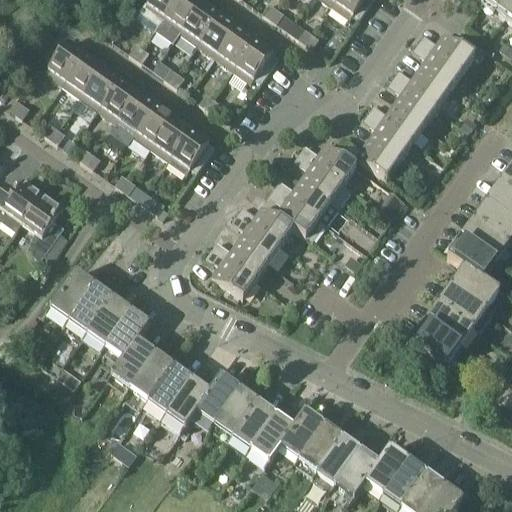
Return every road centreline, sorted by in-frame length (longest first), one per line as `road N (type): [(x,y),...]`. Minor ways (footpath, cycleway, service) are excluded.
road 1 (residential): [(181,260),(273,126),(354,99),(418,8),(433,0)]
road 2 (residential): [(326,378),(498,138)]
road 3 (residential): [(181,260),(0,120)]
road 4 (residential): [(326,378),(175,298),(170,280),(181,260)]
road 5 (residential): [(511,469),(326,378)]
road 6 (track): [(26,511),(67,434),(54,394),(0,363)]
